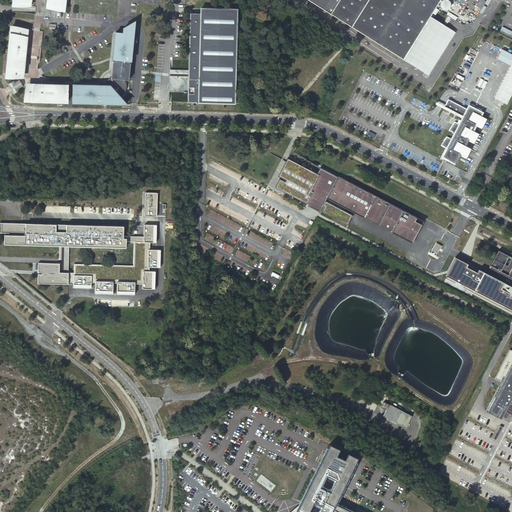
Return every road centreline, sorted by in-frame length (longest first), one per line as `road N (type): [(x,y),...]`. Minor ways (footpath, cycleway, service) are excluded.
road 1 (tertiary): [(132,117),(307,125),(511,227)]
road 2 (tertiary): [(158,511),(160,446),(136,393),(0,274)]
road 3 (track): [(101,449),(121,432),(119,410),(43,333)]
